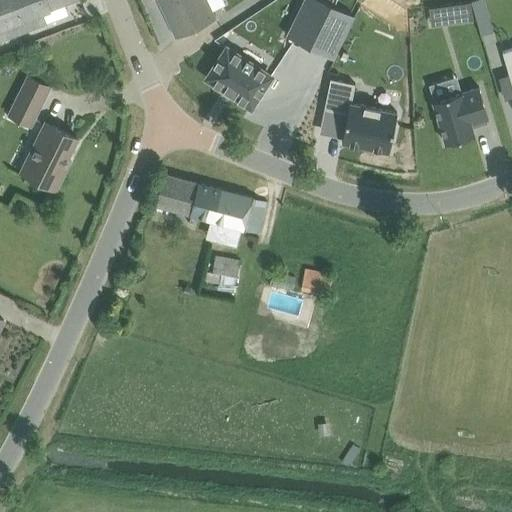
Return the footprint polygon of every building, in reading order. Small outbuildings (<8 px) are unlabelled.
[(0,0),(0,39),(48,22),(43,10),(64,3),(71,0),(0,0)] [(159,0),(176,36),(217,16),(213,9),(208,0),(159,0)] [(351,0),(306,0),(296,21),(341,43),(360,5),(351,0)] [(472,1),(454,4),(457,22),(474,19),(472,1)] [(380,47),(381,73),(405,72),(402,11),(372,12),(373,47),(380,47)] [(511,47),(503,51),(511,81),(511,47)] [(233,95),(250,107),(270,76),(226,48),(207,78),(224,90),(224,91),(232,97),(233,95)] [(51,85),(29,74),(9,113),(31,124),(51,85)] [(348,113),(342,140),(389,150),(397,111),(352,101),(356,82),(331,77),(324,108),(348,113)] [(471,122),(487,117),(489,117),(480,86),(434,100),(446,142),(475,134),(473,126),(471,122)] [(78,136),(46,121),(32,149),(38,152),(27,174),(56,188),(64,172),(63,167),(78,136)] [(267,200),(164,173),(156,203),(258,231),(267,200)] [(204,283),(233,287),(237,257),(209,253),(204,283)] [(306,268),(302,288),(329,293),(333,274),(306,268)] [(353,443),(342,461),(350,466),(361,448),(353,443)]
